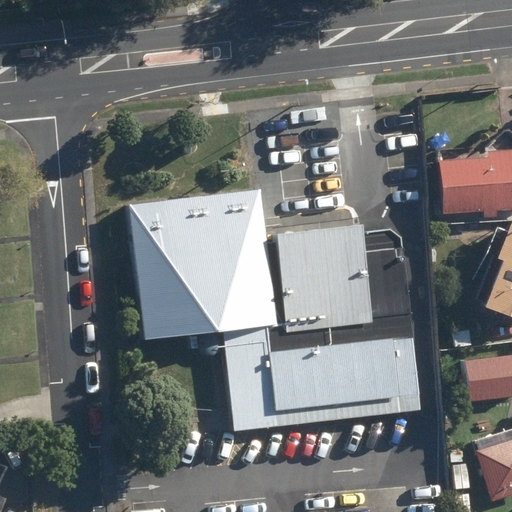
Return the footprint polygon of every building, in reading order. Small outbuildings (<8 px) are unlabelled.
[(485,211),(485,217),(497,217),(497,211),(511,209),(511,151),(488,153),(488,160),(440,162),(443,214),(485,211)] [(225,331),(237,433),(421,411),(401,238),(392,230),(365,234),(364,226),(266,237),(260,191),(130,206),(146,341),(225,331)] [(487,307),(511,316),(511,225),(510,232),(498,227),(476,284),(483,287),(478,299),(488,304),(487,307)] [(431,228),(432,242),(443,242),(443,228),(431,228)] [(453,334),(454,348),(471,346),(470,332),(453,334)] [(511,357),(468,362),(471,403),(511,398),(511,357)] [(478,452),(494,502),(511,496),(511,434),(479,445),(481,452),(478,452)] [(451,452),(452,462),(465,461),(465,451),(451,452)] [(451,496),(451,511),(467,511),(468,496),(451,496)]
